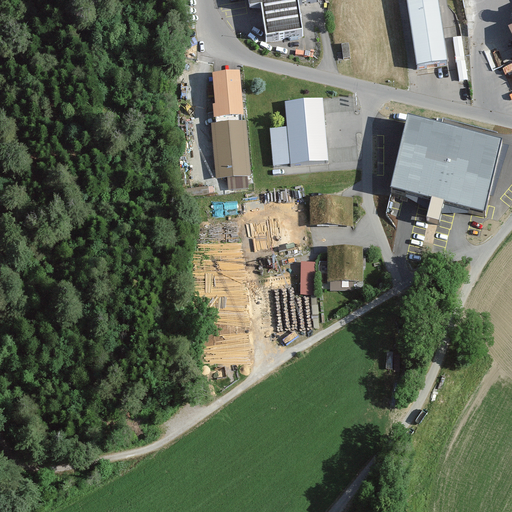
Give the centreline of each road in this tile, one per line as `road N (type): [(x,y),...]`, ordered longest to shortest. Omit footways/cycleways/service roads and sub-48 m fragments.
road 1 (residential): [(202,0),(209,38),(245,58),(511,122)]
road 2 (residential): [(335,511),(413,411),(471,276),(511,223)]
road 3 (track): [(0,435),(19,462),(50,470),(151,449),(192,424)]
